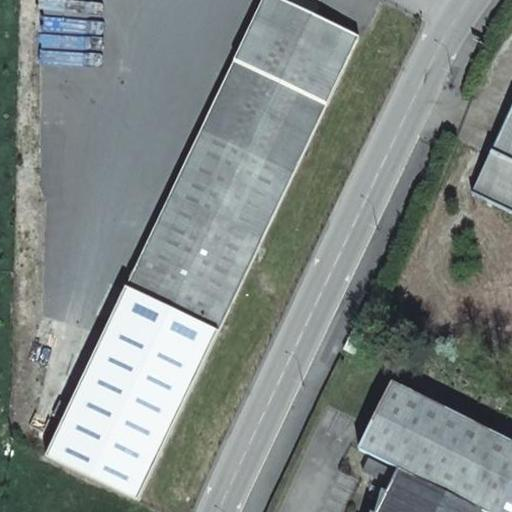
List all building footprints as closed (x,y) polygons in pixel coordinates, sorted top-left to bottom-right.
[(360,37),(315,16),(319,8),(303,0),(292,0),(291,4),(281,0),(264,0),(90,365),(183,409),(360,37)] [(511,112),(472,194),(511,212),(511,112)] [(376,318),(381,308),(368,302),(363,312),(376,318)] [(376,318),(363,312),(356,326),(369,333),(376,318)] [(47,457),(139,502),(183,409),(90,365),(47,457)] [(511,511),(511,441),(393,382),(360,450),(399,470),(377,511),(511,511)]
